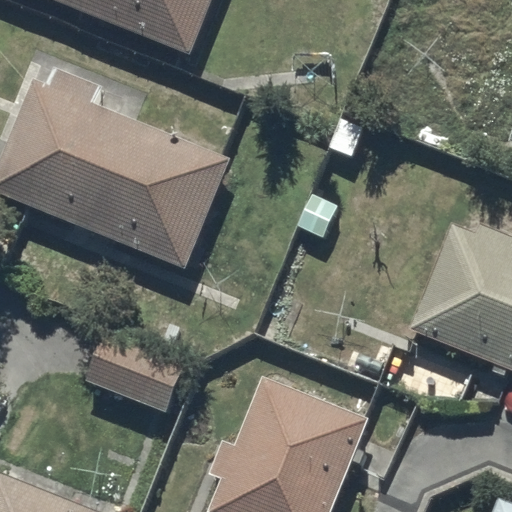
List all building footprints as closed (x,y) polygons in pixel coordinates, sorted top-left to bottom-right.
[(21,0),(189,69),(217,0),(21,0)] [(37,94),(0,180),(0,207),(187,287),(234,175),(97,117),(106,98),(60,78),(51,100),(37,94)] [(478,245),(455,236),(411,344),(511,384),(511,246),(482,234),(478,245)] [(109,346),(88,394),(166,427),(187,380),(109,346)] [(404,352),(390,387),(439,407),(453,372),(404,352)] [(222,494),(215,511),(340,511),(370,434),(263,393),(237,461),(225,457),(212,491),(222,494)] [(0,511),(65,511),(0,486),(0,511)]
